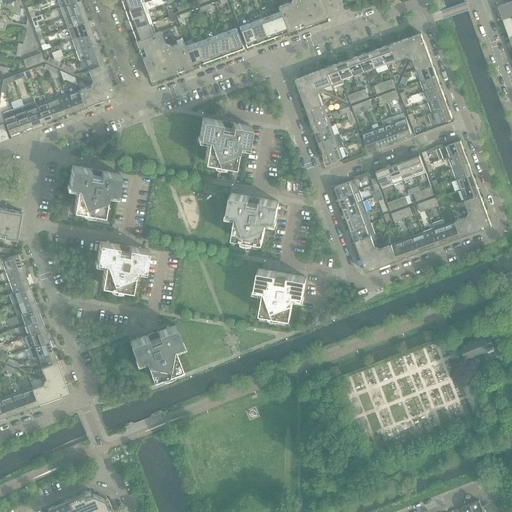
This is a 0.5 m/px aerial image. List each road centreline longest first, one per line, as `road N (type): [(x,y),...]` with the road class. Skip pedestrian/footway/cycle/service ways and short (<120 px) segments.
road 1 (residential): [(84,400),(30,233),(33,198)]
road 2 (residential): [(315,179),(467,124)]
road 3 (residential): [(139,105),(270,56)]
road 4 (residential): [(479,245),(502,220),(467,124)]
road 5 (residential): [(315,179),(270,56)]
road 6 (residential): [(467,124),(421,4)]
road 7 (residential): [(38,166),(47,139),(139,105)]
road 8 (residential): [(371,284),(350,274),(315,179)]
